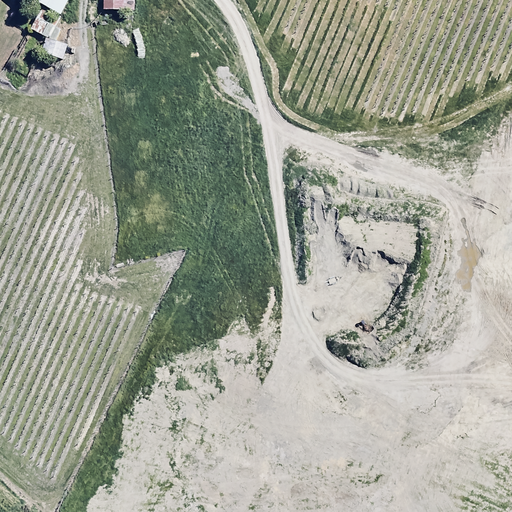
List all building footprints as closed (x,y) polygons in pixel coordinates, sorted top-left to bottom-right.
[(29,0),(43,8),(60,18),(69,0),(29,0)] [(113,0),(102,0),(103,12),(114,12),(113,0)] [(261,0),(250,0),(211,0),(211,43),(232,43),(232,54),(240,54),(240,68),(256,68),(256,44),(260,44),(261,0)] [(45,40),(56,43),(62,31),(56,28),(61,19),(60,18),(43,8),(29,30),(45,40)] [(56,43),(45,40),(40,55),(62,63),(68,47),(56,43)] [(219,86),(211,78),(203,86),(211,94),(219,86)] [(239,100),(224,100),(223,107),(239,108),(239,100)] [(66,207),(88,232),(111,210),(88,186),(66,207)]
